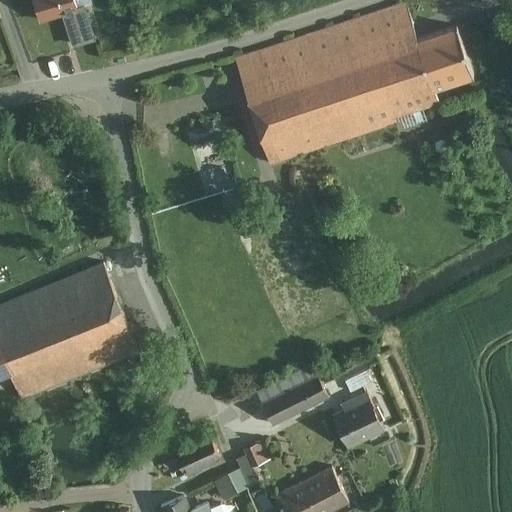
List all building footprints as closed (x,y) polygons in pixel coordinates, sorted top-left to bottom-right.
[(35,0),(42,20),(64,14),(73,44),(94,37),(84,6),(77,8),(74,0),(35,0)] [(407,2),(235,63),(272,165),(442,104),(438,91),(478,76),(460,27),(421,41),(407,2)] [(131,343),(96,264),(0,305),(0,374),(22,365),(31,387),(131,343)] [(319,363),(260,394),(274,421),(333,390),(319,363)] [(355,389),(378,378),(372,366),(350,377),(355,389)] [(345,407),(334,412),(348,443),(385,425),(368,391),(343,402),(345,407)] [(175,449),(174,449),(178,458),(184,468),(185,472),(185,471),(220,454),(210,433),(175,449)] [(274,458),(266,441),(249,449),(257,466),(274,458)] [(332,465),(303,480),(318,511),(325,511),(350,500),(332,465)] [(242,468),(221,479),(230,495),(251,484),(242,468)] [(318,511),(303,480),(274,494),(283,511),(318,511)] [(185,494),(162,504),(164,511),(225,511),(221,502),(210,507),(208,501),(191,509),(185,494)]
